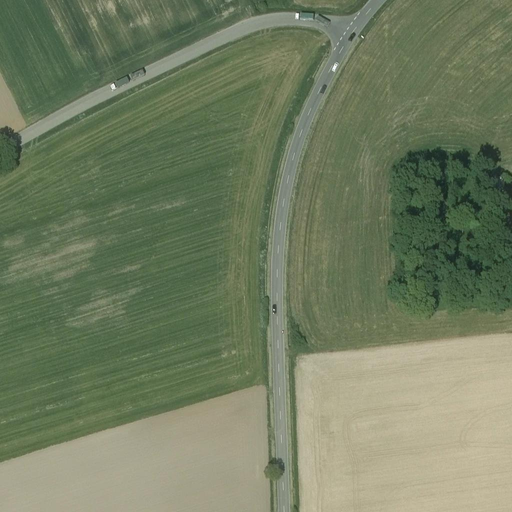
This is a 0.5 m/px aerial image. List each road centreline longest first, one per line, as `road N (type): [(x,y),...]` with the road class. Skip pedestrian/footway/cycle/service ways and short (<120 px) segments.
road 1 (tertiary): [(352,33),(301,131),(283,201),(276,314),(284,511)]
road 2 (unclassified): [(352,33),(294,18),(241,30),(0,151)]
